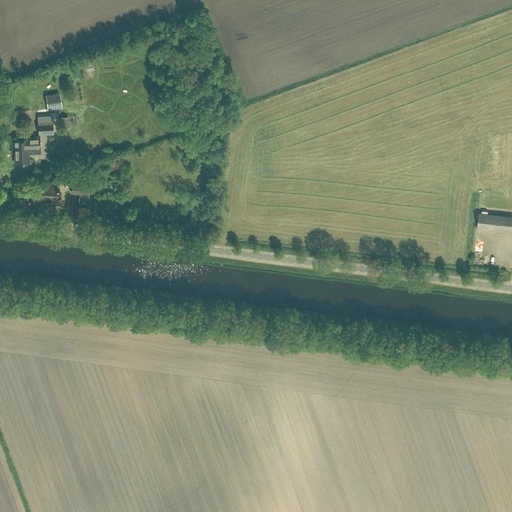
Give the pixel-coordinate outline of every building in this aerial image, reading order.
[(62,107),(59,92),(45,94),(47,109),(62,107)] [(57,131),(56,121),(37,122),(38,134),(53,133),(52,131),(57,131)] [(39,141),(38,135),(11,137),(12,152),(14,152),(14,162),(28,161),(27,148),(30,148),(30,141),(39,141)] [(112,168),(116,175),(127,167),(123,161),(112,168)] [(89,184),(72,182),(71,192),(88,195),(89,184)] [(57,187),(43,186),(42,191),(28,190),(27,204),(49,206),(49,198),(56,199),(57,187)] [(88,196),(78,195),(78,202),(87,203),(88,196)] [(77,206),(77,216),(89,216),(89,206),(77,206)] [(511,218),(481,214),(479,227),(511,231),(511,218)]
